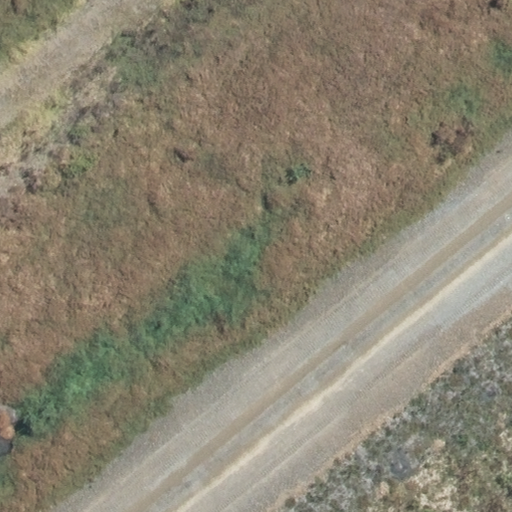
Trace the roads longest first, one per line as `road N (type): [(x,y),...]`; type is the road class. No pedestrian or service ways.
road 1 (track): [(511,165),(94,511)]
road 2 (track): [(0,101),(124,0)]
